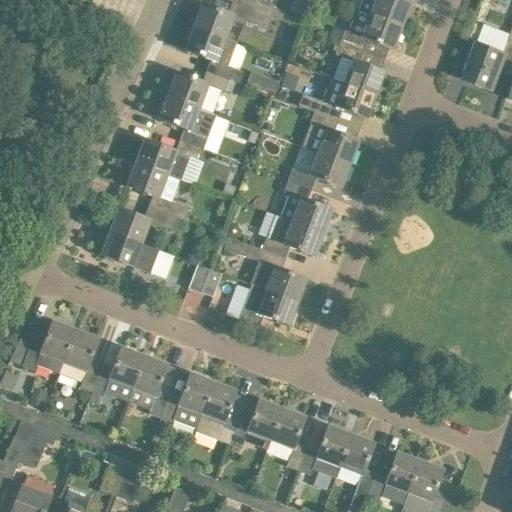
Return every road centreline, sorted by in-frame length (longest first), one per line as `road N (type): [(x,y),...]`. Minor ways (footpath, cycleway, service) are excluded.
road 1 (residential): [(310,379),(29,269)]
road 2 (residential): [(29,269),(156,0)]
road 3 (residential): [(310,379),(412,101)]
road 4 (residential): [(502,454),(310,379)]
